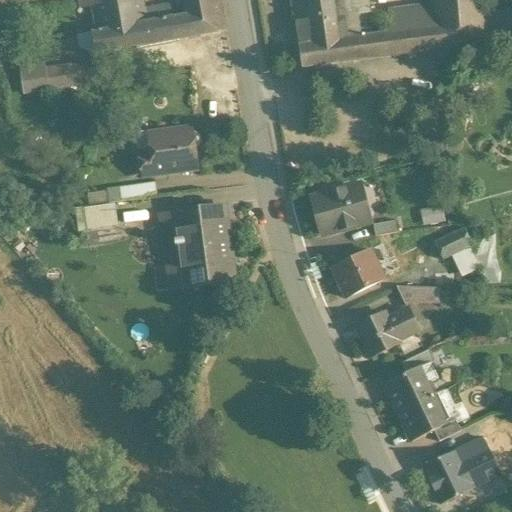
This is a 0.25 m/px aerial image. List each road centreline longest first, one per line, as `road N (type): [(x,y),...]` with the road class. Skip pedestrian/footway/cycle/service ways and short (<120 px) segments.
road 1 (unclassified): [(307,315),(268,187),(234,0)]
road 2 (residential): [(400,511),(307,315)]
